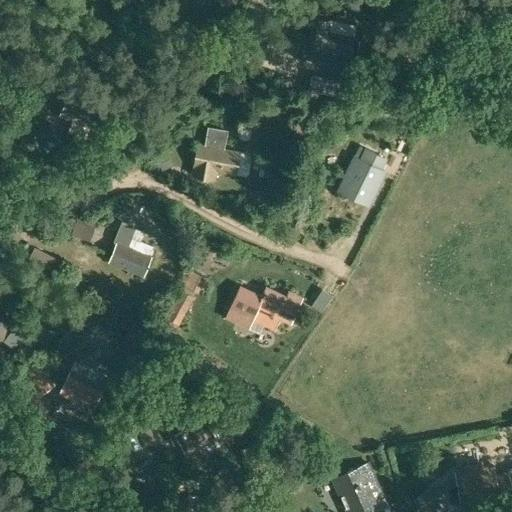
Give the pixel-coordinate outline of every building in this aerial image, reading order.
[(326,32),(329,20),(312,17),(306,49),(348,57),(352,37),(326,32)] [(26,28),(15,24),(11,34),(22,38),(26,28)] [(478,75),(482,45),(443,39),(439,69),(478,75)] [(417,64),(397,60),(395,72),(415,75),(417,64)] [(346,80),(311,74),(308,90),(343,96),(346,80)] [(408,84),(395,81),(392,93),(404,97),(408,84)] [(104,109),(67,94),(59,114),(96,129),(104,109)] [(404,107),(393,102),(387,115),(398,120),(404,107)] [(197,144),(192,174),(210,178),(210,174),(214,174),(215,170),(246,175),(248,172),(251,157),(250,154),(222,149),(225,131),(208,127),(205,145),(197,144)] [(367,203),(383,171),(379,169),(384,158),(366,149),(361,160),(355,157),(345,177),(350,179),(344,192),(367,203)] [(164,155),(151,162),(158,174),(171,167),(164,155)] [(315,214),(305,209),(294,232),(304,237),(315,214)] [(154,246),(132,237),(131,237),(135,227),(121,221),(113,241),(116,242),(109,261),(142,274),(154,246)] [(54,258),(33,249),(28,261),(49,270),(54,258)] [(198,292),(207,276),(191,268),(164,316),(178,324),(196,291),(198,292)] [(266,287),(261,296),(239,287),(231,305),(253,315),(252,317),(274,327),(279,316),(290,321),(299,303),(266,287)] [(24,338),(13,331),(4,344),(14,352),(24,338)] [(157,356),(147,348),(140,358),(150,366),(157,356)] [(60,391),(75,398),(72,404),(90,412),(93,406),(102,386),(107,375),(94,369),(97,363),(78,353),(74,362),(60,391)] [(53,383),(34,359),(17,372),(36,396),(53,383)] [(194,411),(165,425),(170,436),(175,433),(184,451),(214,436),(205,417),(199,420),(194,411)] [(265,455),(247,463),(252,474),(270,466),(265,455)] [(458,487),(460,498),(496,491),(497,495),(511,492),(508,472),(495,474),(493,465),(455,472),(457,483),(456,483),(457,487),(458,487)] [(368,511),(380,504),(355,468),(324,489),(334,504),(338,501),(344,511),(343,511),(368,511)] [(432,498),(414,486),(407,497),(425,509),(432,498)]
